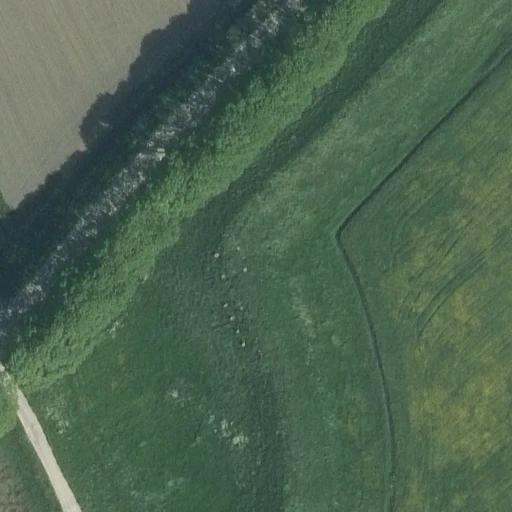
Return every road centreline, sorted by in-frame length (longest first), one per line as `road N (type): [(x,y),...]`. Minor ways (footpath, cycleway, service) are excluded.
road 1 (tertiary): [(0,333),(89,209),(293,0)]
road 2 (track): [(74,511),(0,369)]
